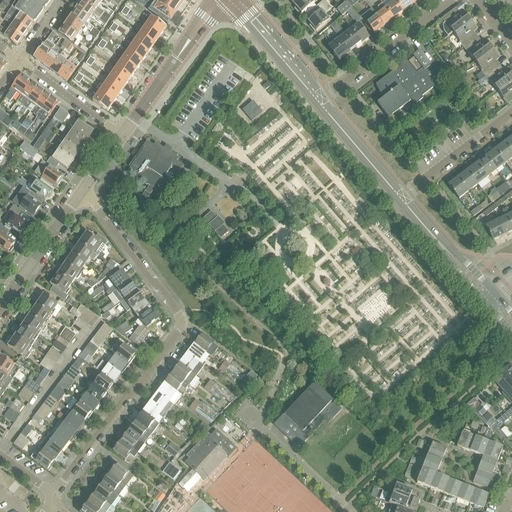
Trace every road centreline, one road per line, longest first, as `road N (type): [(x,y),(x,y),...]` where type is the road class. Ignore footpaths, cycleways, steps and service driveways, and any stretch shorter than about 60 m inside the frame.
road 1 (residential): [(51,494),(182,323),(82,189)]
road 2 (residential): [(318,101),(448,0)]
road 3 (tertiary): [(0,308),(82,189)]
road 4 (residential): [(400,199),(511,110)]
road 5 (residential): [(350,511),(248,412)]
road 6 (secondary): [(318,101),(228,0)]
road 7 (secondary): [(400,199),(318,101)]
road 8 (residential): [(20,59),(121,135)]
